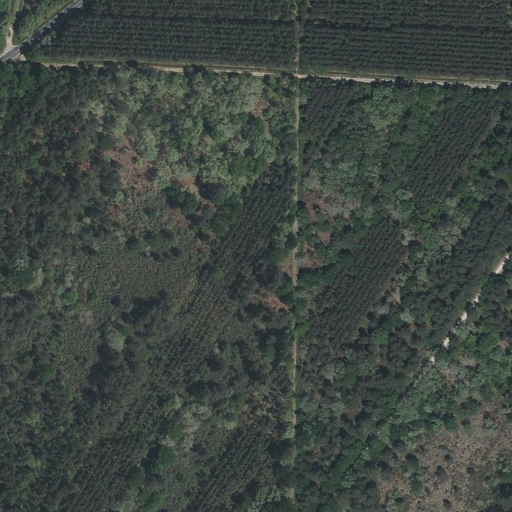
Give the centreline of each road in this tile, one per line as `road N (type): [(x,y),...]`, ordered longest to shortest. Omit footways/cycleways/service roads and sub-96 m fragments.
road 1 (track): [(23,0),(12,54),(34,64),(511,88)]
road 2 (track): [(321,511),(511,249)]
